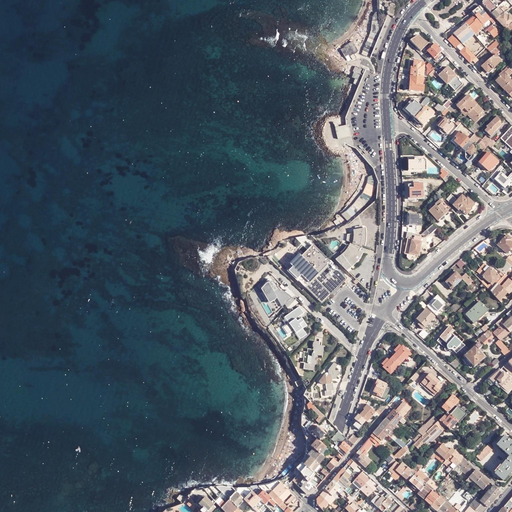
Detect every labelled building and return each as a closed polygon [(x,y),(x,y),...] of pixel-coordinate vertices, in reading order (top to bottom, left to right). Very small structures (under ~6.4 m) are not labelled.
[(487,0),(482,4),(496,19),(504,13),(499,7),(497,9),(493,4),(488,0),(487,0)] [(394,19),(398,5),(392,3),(391,4),(390,4),(389,5),(389,6),(389,7),(388,7),(387,9),(388,10),(388,11),(387,12),(386,13),(388,15),(392,17),(393,18),(394,19)] [(472,12),(480,6),(477,4),(474,6),(470,9),(472,12)] [(483,25),(491,19),(480,6),(472,12),(475,16),(481,23),(483,25)] [(496,19),(505,28),(507,30),(509,32),(511,29),(511,18),(509,15),(507,16),(504,13),(496,19)] [(465,24),(471,31),(481,23),(475,16),(470,20),(465,24)] [(484,26),(487,30),(493,25),(495,23),(491,19),(483,25),(484,26)] [(482,28),(484,26),(483,25),(481,23),(471,31),(474,34),(482,28)] [(459,29),(453,34),(463,44),(475,35),(474,34),(471,31),(465,24),(459,29)] [(370,34),(379,37),(380,36),(379,31),(378,25),(372,25),(371,31),(370,34)] [(488,31),(494,38),(499,33),(493,25),(487,30),(488,31)] [(465,48),(453,35),(448,40),(456,48),(457,47),(461,51),(460,52),(470,63),(476,58),(466,47),(465,48)] [(417,36),(410,41),(417,47),(415,49),(422,56),(425,54),(427,51),(429,50),(425,47),(428,44),(423,39),(417,36)] [(347,45),(353,55),(358,52),(352,42),(347,45)] [(496,55),(500,51),(496,48),(499,45),(498,43),(489,51),(492,54),(494,56),(494,57),(496,55)] [(434,44),(429,50),(427,51),(436,60),(440,56),(439,54),(441,52),(442,51),(434,44)] [(342,48),(343,49),(348,56),(349,57),(353,55),(347,45),(342,48)] [(340,51),(345,58),(348,56),(343,49),(340,51)] [(483,65),(481,66),(487,73),(490,70),(491,71),(501,61),(498,58),(499,58),(496,55),(494,57),(494,56),(490,60),(487,62),(486,63),(483,65)] [(411,68),(410,75),(424,77),(425,65),(421,65),(421,62),(414,62),(413,68),(411,68)] [(435,68),(430,64),(427,67),(426,77),(428,77),(429,75),(435,68)] [(448,84),(456,76),(447,67),(445,69),(443,66),(436,73),(447,85),(448,84)] [(500,85),(503,89),(511,81),(507,77),(508,76),(509,76),(511,73),(511,72),(509,69),(507,70),(506,72),(504,70),(502,72),(503,73),(497,80),(501,84),(500,85)] [(355,79),(361,82),(363,76),(356,73),(354,73),(354,74),(352,78),(355,79)] [(424,77),(410,75),(410,79),(409,91),(424,92),(424,86),(423,86),(424,77)] [(460,80),(456,76),(448,84),(455,92),(463,85),(459,81),(460,80)] [(511,80),(511,81),(503,89),(511,97),(511,95),(511,80)] [(355,98),(357,91),(354,90),(352,89),(349,96),(352,97),(355,98)] [(468,95),(457,106),(463,113),(466,116),(469,113),(477,122),(483,116),(481,114),(483,111),(477,104),(468,95)] [(429,102),(431,101),(426,97),(420,105),(424,109),(425,107),(429,102)] [(404,109),(415,119),(424,109),(420,105),(413,99),(411,101),(411,100),(404,109)] [(447,109),(452,104),(449,101),(443,106),(446,108),(447,109)] [(443,106),(440,103),(435,109),(441,114),(446,108),(443,106)] [(457,109),(452,104),(447,109),(452,114),(457,109)] [(428,110),(425,107),(424,109),(415,119),(420,123),(423,126),(435,113),(433,111),(430,109),(429,109),(428,110)] [(445,133),(452,124),(443,117),(441,120),(442,121),(438,126),(445,133)] [(496,117),(491,122),(497,129),(501,125),(498,122),(500,121),(496,117)] [(462,122),(458,118),(452,124),(456,128),(462,122)] [(339,127),(335,122),(333,123),(335,126),(338,139),(351,136),(349,127),(347,125),(339,127)] [(474,133),(479,127),(475,122),(473,124),(474,124),(469,129),(474,133)] [(497,129),(491,122),(490,122),(490,123),(486,127),(487,128),(484,131),(491,137),(492,135),(494,133),(493,133),(494,132),(495,131),(497,129)] [(511,150),(511,152),(511,153),(511,126),(500,138),(511,149),(511,150)] [(468,141),(469,140),(460,131),(455,137),(457,139),(454,142),(462,148),(468,141)] [(480,138),(475,133),(471,138),(476,143),(480,138)] [(492,148),(496,143),(491,139),(487,144),(488,145),(492,148)] [(487,144),(482,140),(478,145),(484,150),(488,145),(487,144)] [(468,141),(462,148),(466,152),(471,156),(478,149),(472,144),(468,141)] [(479,163),(489,171),(492,167),(493,168),(498,161),(488,152),(479,163)] [(410,171),(422,170),(422,158),(417,158),(417,160),(414,160),(410,160),(410,171)] [(501,165),(488,180),(491,183),(493,181),(501,188),(499,190),(503,193),(504,192),(507,195),(508,194),(511,191),(511,188),(507,185),(509,183),(511,186),(511,185),(511,180),(511,181),(502,173),(505,169),(501,165)] [(446,182),(452,176),(445,170),(439,176),(446,182)] [(495,187),(499,190),(501,188),(493,181),(491,183),(495,187)] [(375,187),(367,182),(365,187),(373,192),(375,187)] [(426,197),(426,195),(425,195),(425,197),(423,197),(410,198),(409,184),(423,184),(423,183),(408,183),(409,200),(415,200),(415,201),(418,201),(418,199),(426,199),(426,197)] [(425,195),(426,195),(428,195),(428,188),(423,188),(423,184),(409,184),(410,198),(423,197),(423,195),(425,195)] [(373,192),(365,187),(363,192),(371,197),(373,192)] [(368,201),(371,197),(363,192),(360,196),(368,201)] [(467,216),(471,211),(471,210),(470,210),(475,205),(468,198),(466,200),(462,196),(456,202),(454,201),(456,199),(451,195),(446,200),(458,210),(460,209),(467,216)] [(365,206),(368,201),(360,196),(357,200),(365,206)] [(447,211),(451,208),(443,199),(439,202),(441,204),(438,207),(436,205),(429,211),(437,219),(440,216),(442,218),(448,212),(447,211)] [(360,211),(365,206),(357,200),(354,205),(360,211)] [(357,215),(360,211),(354,205),(351,208),(357,215)] [(352,218),(357,215),(351,208),(346,212),(352,218)] [(348,220),(352,218),(346,212),(342,214),(348,220)] [(342,223),(348,220),(342,214),(337,216),(342,223)] [(409,214),(409,225),(416,225),(416,226),(422,227),(422,219),(420,219),(419,215),(409,214)] [(430,235),(437,228),(434,224),(426,231),(428,233),(430,234),(430,235)] [(347,241),(350,242),(359,244),(362,246),(363,243),(363,239),(364,237),(364,235),(364,231),(363,228),(361,229),(353,230),(354,234),(347,235),(347,241)] [(420,242),(422,235),(421,235),(412,233),(402,231),(402,238),(408,239),(405,254),(408,255),(408,254),(409,254),(412,240),(420,242)] [(511,243),(509,241),(511,239),(507,235),(500,242),(498,240),(495,243),(507,254),(511,247),(511,243)] [(408,254),(408,255),(407,256),(407,257),(408,257),(409,258),(410,259),(411,259),(412,259),(413,258),(414,257),(417,258),(418,256),(419,256),(422,242),(420,242),(412,240),(409,254),(408,254)] [(310,283),(293,267),(289,271),(306,288),(323,304),(345,282),(347,279),(348,278),(314,245),(303,257),(320,273),(310,283)] [(335,260),(347,271),(350,269),(354,265),(358,261),(361,257),(364,253),(357,249),(349,246),(348,246),(348,248),(347,250),(346,251),(343,254),(340,256),(338,258),(335,259),(335,260)] [(236,252),(240,261),(245,259),(241,249),(236,252)] [(236,263),(240,261),(236,252),(231,254),(236,263)] [(302,257),(298,253),(289,262),(293,267),(302,257)] [(303,257),(293,267),(310,283),(320,273),(303,257)] [(508,262),(500,271),(501,273),(504,275),(506,273),(510,268),(511,266),(511,264),(510,263),(508,262)] [(492,285),(499,277),(499,276),(490,268),(484,263),(481,267),(485,270),(484,271),(480,268),(477,271),(482,276),(492,285)] [(463,279),(462,278),(456,272),(455,273),(452,276),(451,277),(445,282),(450,287),(452,285),(454,288),(463,280),(463,279)] [(504,275),(502,277),(501,279),(497,283),(499,285),(508,275),(506,273),(504,275)] [(466,274),(462,278),(463,279),(463,280),(468,286),(473,281),(466,274)] [(497,283),(501,279),(499,277),(492,285),(490,287),(488,286),(487,288),(490,291),(497,283)] [(261,288),(270,304),(275,300),(276,298),(282,307),(285,304),(293,297),(294,296),(288,290),(282,293),(274,281),(272,282),(269,279),(261,288)] [(511,281),(509,279),(501,287),(507,292),(509,294),(511,289),(511,281)] [(499,285),(497,283),(490,291),(496,297),(499,301),(507,292),(501,287),(499,285)] [(435,298),(427,306),(435,314),(446,303),(439,296),(436,299),(435,298)] [(293,297),(285,304),(288,308),(296,300),(293,297)] [(472,308),(470,311),(472,312),(467,316),(471,321),(474,324),(479,319),(478,319),(481,316),(481,317),(484,314),(488,311),(479,302),(472,308)] [(461,308),(456,303),(451,308),(456,313),(461,308)] [(299,307),(285,317),(290,324),(284,328),(289,334),(294,330),(301,340),(308,335),(303,328),(307,326),(302,318),(299,320),(297,318),(304,313),(299,307)] [(423,324),(426,327),(435,316),(426,309),(422,314),(421,313),(420,313),(421,314),(417,319),(419,320),(423,324)] [(499,321),(509,333),(511,330),(511,317),(509,319),(507,321),(503,317),(499,321)] [(499,340),(500,341),(504,338),(509,333),(499,321),(496,324),(499,328),(493,334),(496,336),(499,340)] [(456,346),(460,341),(452,334),(454,331),(450,327),(440,337),(438,340),(445,347),(444,348),(444,349),(445,351),(446,352),(448,352),(450,351),(452,348),(455,345),(455,346),(456,346)] [(474,333),(479,339),(486,333),(481,327),(474,333)] [(479,339),(476,341),(477,342),(478,341),(480,343),(481,341),(483,343),(493,334),(489,330),(486,333),(479,339)] [(485,346),(496,336),(493,334),(483,343),(485,346)] [(506,357),(511,352),(500,341),(499,340),(496,344),(502,350),(501,352),(506,357)] [(314,370),(315,364),(317,365),(318,360),(318,355),(323,356),(324,347),(320,346),(320,342),(315,341),(314,343),(313,346),(314,346),(313,349),(308,348),(308,352),(305,351),(303,363),(304,363),(303,369),(314,370)] [(485,357),(479,350),(482,347),(479,343),(464,356),(465,357),(473,366),(474,367),(485,357)] [(396,353),(392,356),(400,364),(405,358),(407,356),(410,353),(402,346),(401,347),(396,353)] [(400,364),(392,356),(389,360),(384,366),(383,367),(391,374),(393,372),(395,369),(400,364)] [(450,364),(455,369),(460,364),(456,359),(450,364)] [(330,379),(332,379),(337,378),(337,375),(339,374),(339,370),(336,370),(335,368),(338,365),(334,362),(328,370),(329,375),(328,376),(325,374),(319,382),(322,384),(326,384),(327,391),(321,392),(321,398),(331,397),(332,395),(332,393),(334,390),(333,383),(330,383),(330,379)] [(511,370),(511,367),(508,363),(503,367),(508,372),(509,373),(511,376),(511,375),(509,373),(511,370)] [(499,371),(490,379),(495,383),(497,385),(499,385),(508,392),(511,387),(511,385),(509,383),(511,380),(511,379),(507,375),(506,376),(505,375),(503,374),(502,374),(499,371)] [(425,387),(435,395),(442,388),(438,384),(439,383),(438,382),(430,375),(429,374),(426,378),(425,379),(421,384),(420,386),(424,389),(425,387)] [(431,374),(430,375),(438,382),(439,381),(431,374)] [(387,384),(378,380),(373,391),(377,394),(377,395),(381,397),(386,386),(387,384)] [(434,397),(435,395),(425,387),(424,389),(434,397)] [(442,408),(447,413),(459,401),(453,395),(442,408)] [(402,400),(394,410),(402,418),(411,408),(402,400)] [(373,415),(376,412),(367,404),(366,404),(367,405),(364,409),(365,409),(362,412),(361,411),(362,412),(360,415),(367,421),(373,415)] [(310,408),(311,408),(318,416),(316,420),(319,423),(324,416),(313,405),(310,408)] [(444,416),(440,420),(445,425),(447,427),(450,430),(457,422),(459,423),(467,415),(464,412),(460,409),(457,406),(450,415),(447,413),(444,416)] [(402,418),(394,410),(387,417),(396,425),(399,421),(402,418)] [(302,414),(301,425),(303,427),(310,433),(317,426),(309,420),(302,414)] [(423,426),(418,431),(420,433),(423,436),(428,431),(439,421),(434,416),(423,427),(423,426)] [(396,425),(387,417),(385,420),(393,428),(396,425)] [(393,428),(385,420),(379,427),(387,434),(393,428)] [(439,421),(428,431),(423,436),(416,442),(414,445),(419,449),(425,443),(428,446),(442,433),(439,430),(445,425),(440,420),(439,421)] [(311,446),(313,447),(317,451),(321,454),(327,447),(320,441),(317,439),(310,433),(303,427),(301,425),(301,426),(307,442),(311,446)] [(317,426),(310,433),(317,439),(320,441),(326,434),(317,426)] [(379,427),(371,436),(371,437),(379,444),(386,436),(387,434),(379,427)] [(397,431),(393,428),(387,434),(391,437),(397,431)] [(338,451),(344,456),(354,445),(346,439),(347,439),(339,431),(331,439),(335,442),(334,443),(336,445),(334,447),(337,450),(339,447),(339,446),(341,448),(338,451)] [(423,436),(420,433),(414,440),(416,442),(423,436)] [(496,445),(509,456),(495,473),(504,481),(511,470),(511,443),(504,436),(496,445)] [(379,444),(371,437),(360,451),(363,453),(364,452),(364,453),(372,444),(378,448),(381,444),(379,444)] [(397,437),(394,440),(403,448),(405,447),(403,444),(404,443),(397,437)] [(437,449),(442,444),(440,442),(435,447),(431,451),(434,454),(436,451),(437,449)] [(454,451),(451,448),(449,450),(442,444),(437,449),(436,451),(438,453),(436,456),(444,463),(445,461),(446,460),(448,459),(454,451)] [(489,444),(476,457),(481,461),(493,449),(489,444)] [(307,450),(306,453),(307,454),(309,456),(311,457),(317,451),(313,447),(310,451),(307,450)] [(317,451),(311,457),(319,464),(325,457),(321,454),(317,451)] [(405,453),(402,451),(395,457),(396,458),(398,459),(398,460),(399,460),(405,453)] [(463,458),(454,451),(448,459),(446,460),(445,461),(444,463),(448,467),(445,471),(449,474),(456,466),(463,458)] [(396,458),(395,457),(391,453),(386,459),(391,464),(396,458)] [(361,455),(357,460),(365,467),(371,462),(365,457),(364,458),(361,456),(361,455)] [(309,456),(303,463),(304,465),(306,466),(313,472),(320,465),(319,464),(311,457),(309,456)] [(334,458),(330,462),(335,466),(338,463),(339,462),(334,458)] [(469,464),(463,458),(456,466),(459,468),(463,472),(469,464)] [(408,467),(399,460),(398,460),(398,459),(396,461),(401,465),(406,469),(408,467)] [(351,460),(341,472),(344,474),(346,471),(353,462),(351,460)] [(401,465),(396,461),(388,470),(397,479),(398,478),(401,475),(396,470),(401,465)] [(335,466),(330,462),(327,466),(332,470),(333,469),(335,466)] [(302,463),(297,469),(299,470),(300,471),(301,472),(306,466),(304,465),(303,463),(302,463)] [(416,474),(419,470),(423,466),(418,463),(411,470),(416,474)] [(476,470),(469,464),(463,472),(469,477),(476,470)] [(313,472),(314,473),(316,474),(321,468),(322,467),(320,465),(313,472)] [(401,475),(406,469),(401,465),(396,470),(401,475)] [(307,481),(317,488),(319,485),(320,484),(312,480),(311,480),(309,479),(314,473),(313,472),(306,466),(301,472),(302,473),(305,478),(307,480),(307,481)] [(459,468),(456,466),(449,474),(453,477),(453,476),(453,475),(456,472),(459,468)] [(328,472),(322,467),(321,468),(323,470),(321,472),(327,476),(329,473),(328,472)] [(411,470),(408,467),(406,469),(401,475),(406,480),(409,478),(411,475),(411,474),(409,472),(411,470)] [(427,483),(430,479),(419,470),(416,474),(425,481),(427,483)] [(482,475),(476,470),(469,477),(475,483),(482,475)] [(343,476),(339,480),(348,488),(352,484),(352,483),(359,476),(354,471),(351,475),(346,471),(344,474),(343,476)] [(341,472),(334,480),(337,483),(339,480),(343,476),(344,474),(341,472)] [(361,474),(359,476),(352,483),(358,488),(357,490),(356,491),(358,493),(361,490),(363,487),(370,480),(362,473),(361,474)] [(423,484),(425,481),(416,474),(414,476),(423,484)] [(490,482),(482,475),(475,483),(483,490),(483,489),(490,482)] [(427,483),(425,481),(423,484),(414,476),(413,477),(411,479),(409,481),(412,484),(410,486),(418,493),(420,491),(425,485),(427,483)] [(294,482),(298,486),(303,481),(299,477),(294,482)] [(475,483),(469,477),(465,482),(466,483),(467,482),(471,485),(472,487),(475,483)] [(298,486),(300,489),(307,481),(307,480),(305,478),(303,480),(303,481),(298,486)] [(427,483),(431,487),(434,489),(435,490),(439,486),(435,483),(430,479),(427,483)] [(373,483),(370,480),(363,487),(361,490),(368,496),(370,494),(376,489),(372,485),(373,483)] [(311,494),(317,488),(307,481),(300,489),(306,494),(311,494)] [(339,489),(332,482),(326,489),(333,496),(338,490),(339,489)] [(291,493),(281,483),(275,489),(273,491),(275,493),(283,501),(286,498),(291,493)] [(483,490),(475,483),(472,487),(481,494),(484,490),(483,489),(483,490)] [(432,491),(425,485),(420,491),(418,493),(417,494),(421,497),(424,494),(427,497),(432,491)] [(501,492),(493,485),(480,501),(487,507),(501,492)] [(254,487),(248,488),(252,492),(256,495),(261,500),(265,504),(265,505),(269,501),(272,505),(274,507),(277,504),(275,502),(271,498),(267,495),(262,489),(258,486),(254,487)] [(396,495),(402,501),(405,497),(402,494),(403,493),(404,493),(405,492),(406,492),(405,486),(396,495)] [(333,496),(326,489),(320,495),(328,503),(333,496)] [(271,491),(267,495),(271,498),(277,504),(285,511),(295,511),(296,511),(292,508),(291,510),(287,506),(283,502),(283,501),(275,493),(273,491),(271,490),(271,491)] [(344,496),(338,490),(333,496),(336,499),(338,497),(339,496),(342,498),(344,496)] [(434,503),(439,497),(432,491),(427,497),(434,503)] [(229,498),(229,500),(238,508),(245,500),(244,500),(236,492),(235,492),(229,498)] [(244,500),(245,500),(254,509),(257,507),(255,506),(261,500),(256,495),(252,492),(244,500)] [(324,507),(328,503),(320,495),(317,499),(317,504),(322,509),(324,507)] [(380,506),(386,500),(382,496),(380,498),(377,495),(373,499),(376,502),(374,504),(378,508),(380,506)] [(432,505),(431,506),(437,511),(445,502),(446,500),(441,495),(439,497),(434,503),(432,505)] [(204,496),(196,505),(197,506),(199,508),(201,505),(203,508),(201,511),(206,511),(207,511),(208,511),(213,505),(211,502),(210,502),(204,496)] [(289,500),(286,503),(289,504),(295,497),(293,496),(289,500)] [(196,505),(188,498),(187,500),(189,502),(186,505),(192,511),(197,507),(197,506),(196,505)] [(219,498),(215,502),(221,508),(225,504),(222,501),(219,498)] [(393,502),(388,498),(386,500),(380,506),(385,511),(393,502)] [(477,498),(476,498),(469,505),(473,509),(476,511),(483,511),(487,507),(480,501),(477,498)] [(257,507),(254,509),(256,511),(257,511),(265,504),(261,500),(255,506),(257,507)] [(360,506),(355,501),(353,503),(360,509),(362,507),(360,506)] [(368,505),(364,501),(360,506),(362,507),(364,509),(367,506),(368,505)] [(411,509),(414,511),(415,511),(417,508),(418,508),(419,507),(414,502),(409,508),(410,508),(411,509)] [(445,511),(451,507),(445,502),(437,511),(435,511),(445,511)] [(349,511),(356,511),(360,509),(353,503),(347,509),(349,511)]
